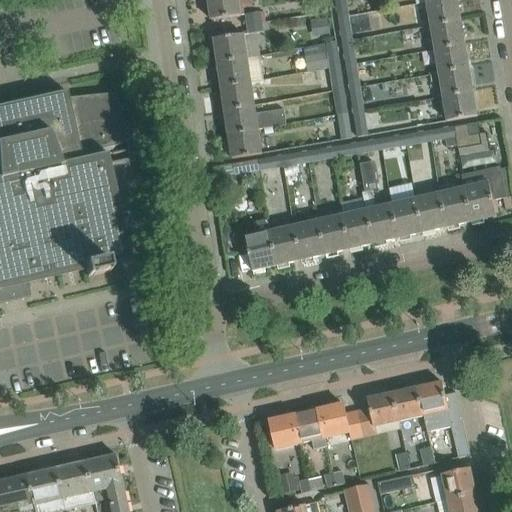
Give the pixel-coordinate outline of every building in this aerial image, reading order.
[(208,0),(211,21),(241,16),(238,0),(208,0)] [(347,7),(346,0),(334,0),(336,9),(347,7)] [(461,22),(456,0),(445,0),(427,3),(431,27),(461,22)] [(246,15),(247,25),(262,23),(260,13),(246,15)] [(351,31),(349,17),(338,19),(340,32),(351,31)] [(465,45),(461,22),(431,27),(435,50),(465,45)] [(262,23),(247,25),(249,35),(263,33),(262,23)] [(247,60),(244,35),(214,40),(218,64),(247,60)] [(355,54),(353,40),(341,42),(344,56),(355,54)] [(326,44),(329,61),(340,60),(337,42),(326,44)] [(469,69),(465,45),(435,50),(440,74),(469,69)] [(251,83),(247,60),(218,64),(221,88),(251,83)] [(359,78),(356,64),(345,66),(348,80),(359,78)] [(345,92),(341,69),(330,71),(334,94),(345,92)] [(473,93),(469,69),(440,74),(444,98),(473,93)] [(255,107),(251,83),(221,88),(225,111),(255,107)] [(363,102),(360,88),(349,90),(351,104),(363,102)] [(0,294),(0,296),(24,291),(22,282),(84,268),(87,278),(109,273),(107,262),(127,258),(128,263),(130,262),(127,249),(148,244),(147,240),(152,239),(152,240),(154,239),(139,174),(137,175),(138,175),(133,176),(129,159),(108,164),(107,157),(128,152),(115,95),(102,96),(90,97),(76,98),(66,100),(65,94),(66,94),(66,92),(0,107),(0,294)] [(334,94),(337,117),(348,115),(345,92),(334,94)] [(477,117),(473,93),(444,98),(448,122),(477,117)] [(286,126),(284,110),(256,115),(255,107),(225,111),(228,135),(258,131),(286,126)] [(366,126),(364,112),(353,114),(355,128),(366,126)] [(352,138),(348,115),(337,117),(341,140),(352,138)] [(478,124),(467,126),(469,137),(480,135),(478,124)] [(467,126),(454,128),(456,138),(458,151),(482,146),(480,135),(469,137),(467,126)] [(443,130),(429,132),(430,142),(444,140),(443,130)] [(262,155),(258,131),(228,135),(232,160),(262,155)] [(418,134),(404,137),(406,146),(420,144),(418,134)] [(393,138),(380,141),(381,150),(395,148),(393,138)] [(369,142),(355,145),(357,154),(371,152),(369,142)] [(344,147),(331,149),(332,158),(346,156),(344,147)] [(320,151),(306,153),(308,162),(309,162),(321,160),(320,151)] [(281,157),(283,167),(297,164),(296,159),(295,155),(281,157)] [(258,171),(272,168),(271,159),(257,161),(258,171)] [(234,175),(248,172),(247,163),(233,165),(234,175)] [(507,199),(500,168),(461,176),(464,189),(472,223),(496,217),(493,202),(507,199)] [(252,179),(248,186),(256,191),(261,184),(252,179)] [(472,223),(464,189),(440,194),(447,228),(472,223)] [(399,239),(391,205),(377,209),(373,191),(362,193),(364,199),(366,211),(367,211),(374,245),(399,239)] [(447,228),(440,194),(415,200),(423,234),(447,228)] [(423,234),(415,200),(391,205),(399,239),(423,234)] [(374,245),(367,211),(366,211),(343,216),(350,250),(374,245)] [(350,250),(343,216),(318,222),(326,256),(350,250)] [(277,267),(270,233),(271,233),(268,220),(254,223),(257,236),(245,239),(253,272),(277,267)] [(326,256),(318,222),(294,227),(302,261),(326,256)] [(302,261),(294,227),(271,233),(270,233),(277,267),(302,261)] [(442,383),(416,389),(422,417),(423,417),(427,434),(455,427),(454,423),(463,421),(456,394),(445,396),(442,383)] [(416,389),(392,395),(398,423),(422,417),(416,389)] [(369,410),(358,412),(363,438),(376,435),(375,428),(398,423),(392,395),(367,400),(369,410)] [(344,405),(319,411),(325,439),(349,434),(351,441),(363,438),(358,412),(346,415),(344,405)] [(319,411),(294,417),(301,445),(312,442),(314,450),(327,447),(325,439),(319,411)] [(301,445),(294,417),(269,422),(275,450),(301,445)] [(433,465),(430,448),(419,450),(423,467),(433,465)] [(411,469),(407,452),(394,455),(398,472),(411,469)] [(86,464),(92,492),(108,488),(113,511),(129,511),(117,457),(86,464)] [(57,470),(64,498),(92,492),(86,464),(57,470)] [(476,494),(470,469),(442,475),(448,501),(476,494)] [(28,477),(34,505),(64,498),(57,470),(28,477)] [(343,471),(333,473),(336,487),(346,485),(343,471)] [(279,476),(284,496),(301,492),(298,477),(294,478),(292,473),(279,476)] [(336,487),(333,473),(324,476),(327,489),(336,487)] [(377,483),(380,494),(414,487),(412,475),(377,483)] [(0,483),(0,511),(19,511),(20,511),(19,511),(35,511),(34,505),(28,477),(0,483)] [(321,477),(309,480),(311,492),(324,489),(321,477)] [(309,480),(309,479),(300,481),(303,494),(311,492),(309,480)] [(348,511),(376,511),(370,484),(343,491),(348,511)] [(479,511),(476,494),(448,501),(450,511),(479,511)] [(318,511),(317,503),(279,511),(318,511)]
